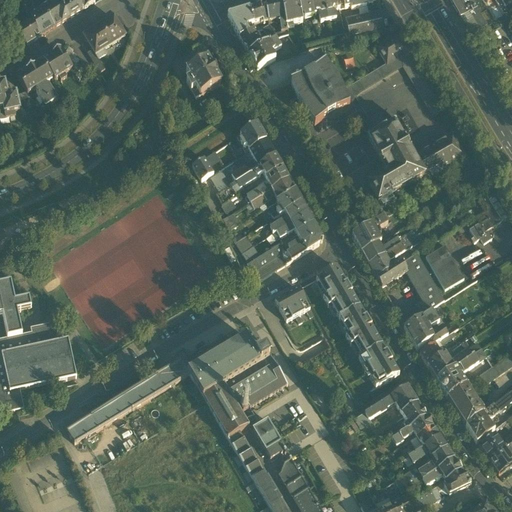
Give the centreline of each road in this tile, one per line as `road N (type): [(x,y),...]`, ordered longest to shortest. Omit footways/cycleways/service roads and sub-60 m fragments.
road 1 (residential): [(0,449),(341,246)]
road 2 (residential): [(341,246),(415,378),(508,511)]
road 3 (residential): [(208,15),(341,246)]
road 4 (secondary): [(0,196),(66,164),(96,139),(138,83),(162,23)]
road 5 (primary): [(401,0),(511,184)]
road 6 (unknown): [(246,302),(345,487)]
road 7 (primary): [(511,138),(428,0)]
road 8 (residential): [(119,0),(0,73)]
